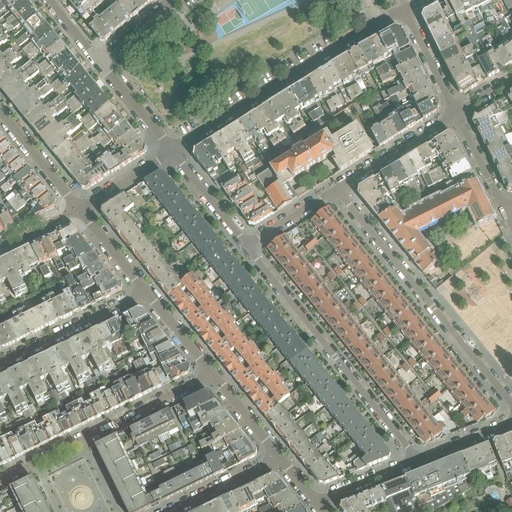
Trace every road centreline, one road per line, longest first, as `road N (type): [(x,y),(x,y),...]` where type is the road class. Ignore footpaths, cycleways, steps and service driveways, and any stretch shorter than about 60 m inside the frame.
road 1 (residential): [(511,411),(337,188)]
road 2 (residential): [(416,460),(242,246)]
road 3 (residential): [(170,152),(404,7)]
road 4 (residential): [(212,375),(0,480)]
road 5 (residential): [(0,362),(144,291)]
road 6 (residential): [(337,188),(456,114)]
road 7 (residential): [(0,110),(81,210)]
road 8 (residential): [(167,511),(279,458)]
